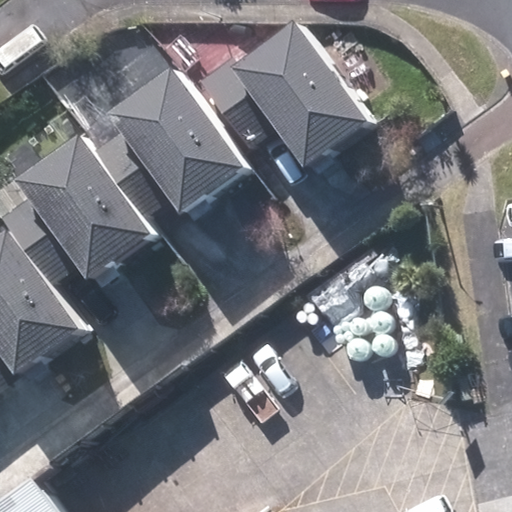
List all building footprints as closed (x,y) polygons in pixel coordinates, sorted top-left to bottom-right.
[(259,146),(289,123),(320,165),(383,118),(311,23),(249,70),(244,63),(213,86),(259,146)] [(187,67),(124,111),(196,212),(258,167),(187,67)] [(101,127),(33,174),(106,282),(175,235),(101,127)] [(24,220),(0,236),(0,329),(32,375),(100,326),(24,220)] [(0,397),(14,388),(0,368),(0,397)]
